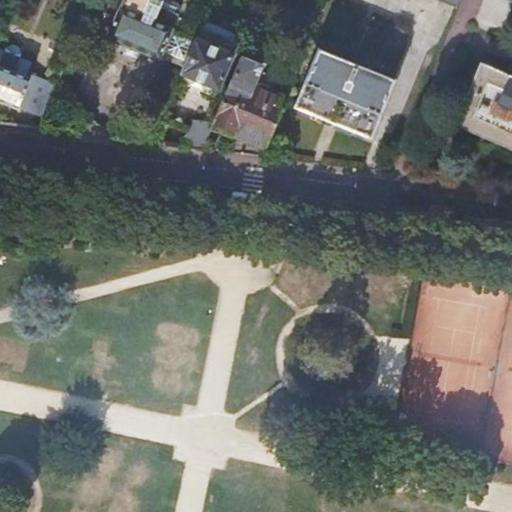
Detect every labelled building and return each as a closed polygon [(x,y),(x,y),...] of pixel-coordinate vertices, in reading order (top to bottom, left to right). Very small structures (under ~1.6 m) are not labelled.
[(160,57),(184,68),(195,42),(171,32),(172,30),(153,22),(159,8),(149,4),(150,0),(110,0),(105,13),(116,18),(107,38),(159,61),(160,57)] [(433,0),(458,10),(462,0),(433,0)] [(203,21),(196,40),(195,42),(184,68),(181,75),(217,91),(233,56),(241,38),(203,21)] [(0,103),(18,111),(19,109),(35,115),(45,119),(55,92),(57,85),(29,74),(33,63),(21,58),(22,55),(19,48),(13,46),(6,49),(5,52),(0,49),(0,103)] [(319,51),(294,108),(371,139),(395,81),(319,51)] [(260,68),(242,60),(224,104),(213,130),(216,132),(216,133),(227,137),(234,139),(235,136),(265,149),(286,100),(285,99),(271,94),(253,86),(259,72),(260,68)] [(511,74),(510,73),(489,64),(466,119),(511,140),(511,74)] [(277,79),(259,72),(253,86),(271,94),(277,79)] [(511,147),(511,140),(466,119),(463,126),(511,147)] [(181,139),(180,148),(205,151),(206,149),(210,138),(199,137),(199,134),(190,133),(181,139)]
